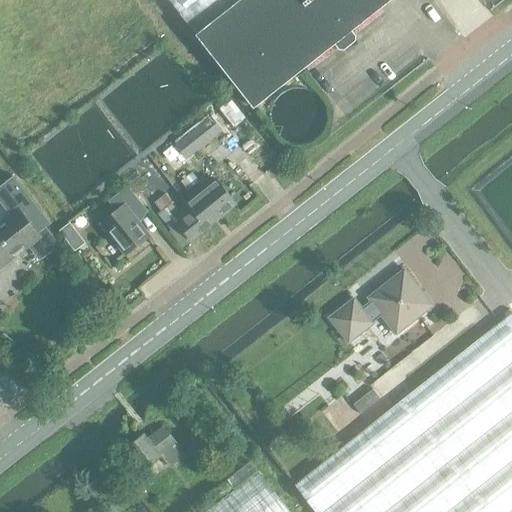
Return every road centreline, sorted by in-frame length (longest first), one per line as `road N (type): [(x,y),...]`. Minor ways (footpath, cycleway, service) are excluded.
road 1 (secondary): [(0,461),(511,54)]
road 2 (unknown): [(475,83),(421,32),(401,36),(336,89)]
